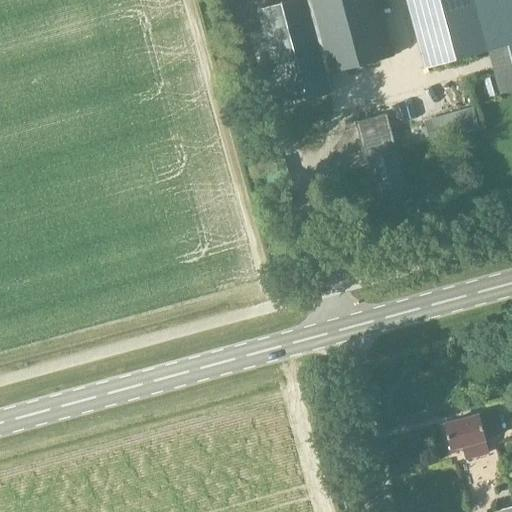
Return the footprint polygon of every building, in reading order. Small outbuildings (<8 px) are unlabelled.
[(325,74),(326,73),(307,0),(293,0),(256,9),(282,106),(330,93),(325,74)] [(307,0),(326,73),(394,56),(378,0),(307,0)] [(511,0),(406,0),(425,67),(491,49),(503,92),(511,89),(511,0)] [(377,192),(403,185),(393,150),(387,151),(384,139),(365,144),(368,156),(377,192)] [(478,414),(443,424),(450,449),(461,446),(465,459),(488,453),(484,440),(485,440),(485,439),(497,435),(491,411),(478,415),(478,414)]
